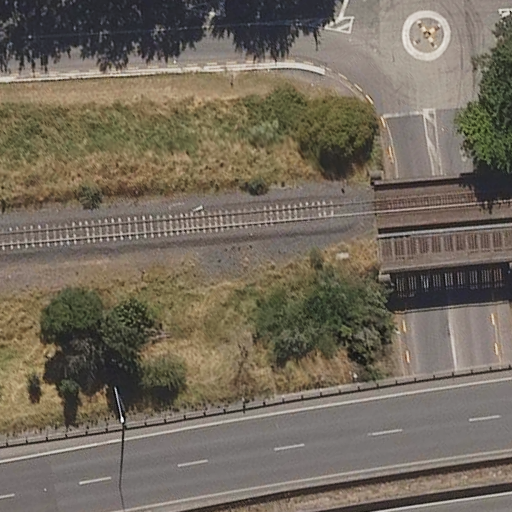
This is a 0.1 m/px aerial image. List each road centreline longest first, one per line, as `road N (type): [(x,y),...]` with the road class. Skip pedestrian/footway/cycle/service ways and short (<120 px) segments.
road 1 (motorway): [(0,498),(511,413)]
road 2 (residential): [(429,81),(461,375),(485,511)]
road 3 (residential): [(0,39),(377,26)]
